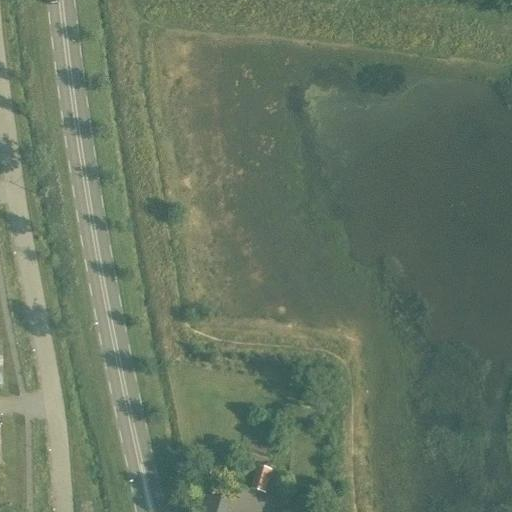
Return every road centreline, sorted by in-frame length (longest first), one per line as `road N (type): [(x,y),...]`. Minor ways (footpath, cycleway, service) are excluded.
road 1 (primary): [(59,0),(104,300),(149,507)]
road 2 (unclassified): [(63,511),(53,401),(0,92)]
